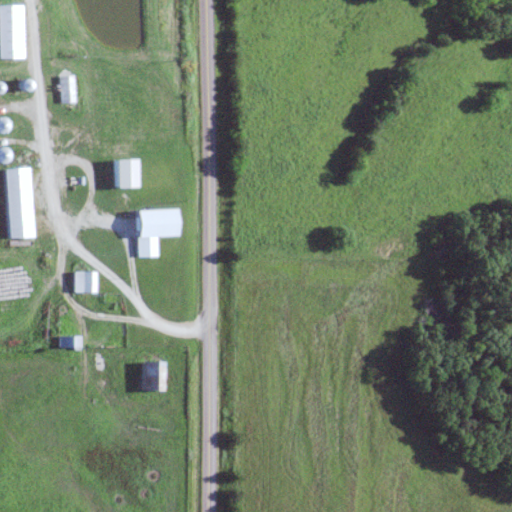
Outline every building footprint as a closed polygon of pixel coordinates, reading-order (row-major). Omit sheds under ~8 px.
[(18,6),(0,5),(0,59),(18,59),(18,6)] [(55,76),(55,104),(70,104),(70,76),(55,76)] [(143,148),(112,148),(112,180),(131,180),(131,173),(143,173),(143,148)] [(27,237),(24,168),(0,169),(0,202),(2,238),(27,237)] [(68,294),(90,294),(90,272),(68,272),(68,294)] [(54,349),(75,349),(75,337),(54,337),(54,349)] [(159,392),(159,362),(137,362),(137,392),(159,392)]
